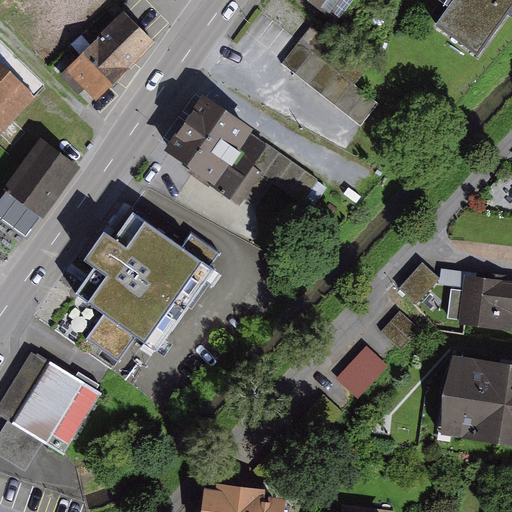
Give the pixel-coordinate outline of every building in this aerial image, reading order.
[(381,0),(323,0),(361,28),(381,0)] [(511,18),(511,0),(458,0),(438,26),(481,59),(511,18)] [(161,43),(129,14),(77,72),(109,101),(161,43)] [(314,26),(282,63),(362,133),(382,110),(358,89),(370,76),(314,26)] [(39,97),(0,62),(0,141),(0,142),(39,97)] [(278,151),(208,97),(171,145),(241,199),(278,151)] [(87,168),(51,143),(0,213),(36,239),(87,168)] [(308,201),(325,179),(285,148),(268,170),(308,201)] [(191,245),(145,210),(118,247),(96,231),(77,256),(98,272),(79,297),(105,316),(88,340),(120,364),(140,337),(159,350),(229,255),(200,233),(191,245)] [(422,261),(400,288),(418,302),(440,275),(422,261)] [(511,278),(475,275),(469,321),(511,326),(511,278)] [(400,316),(297,425),(317,444),(421,335),(400,316)] [(94,395),(33,358),(0,411),(0,412),(10,419),(0,434),(0,454),(27,471),(46,441),(60,449),(94,395)] [(511,381),(440,369),(429,433),(511,447),(511,381)] [(285,511),(287,500),(211,490),(207,511),(285,511)]
